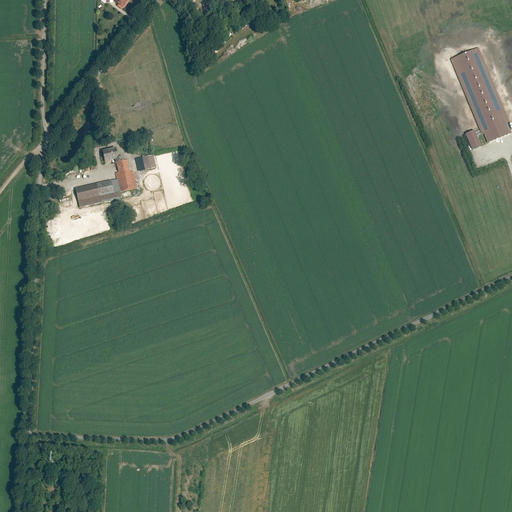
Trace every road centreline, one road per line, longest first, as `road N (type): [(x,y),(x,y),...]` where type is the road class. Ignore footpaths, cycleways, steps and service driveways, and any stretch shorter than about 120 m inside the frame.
road 1 (unclassified): [(511,276),(173,438),(28,434)]
road 2 (unclassified): [(28,434),(39,189),(49,134)]
road 3 (residential): [(49,134),(154,0)]
road 4 (unclassified): [(49,134),(41,111),(44,0)]
